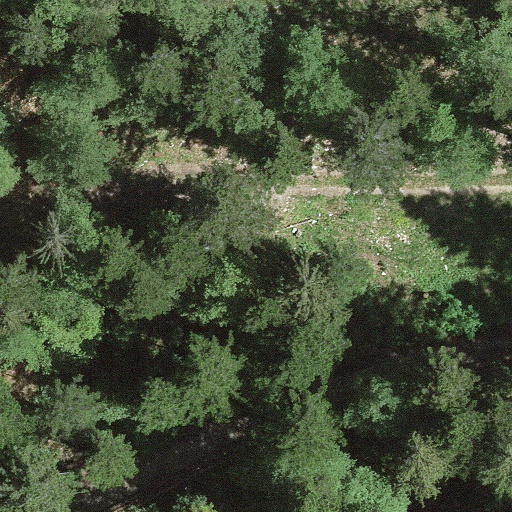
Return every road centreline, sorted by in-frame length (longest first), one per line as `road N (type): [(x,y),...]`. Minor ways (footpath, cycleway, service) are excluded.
road 1 (track): [(0,207),(134,182),(511,177)]
road 2 (track): [(511,353),(369,380),(77,511)]
